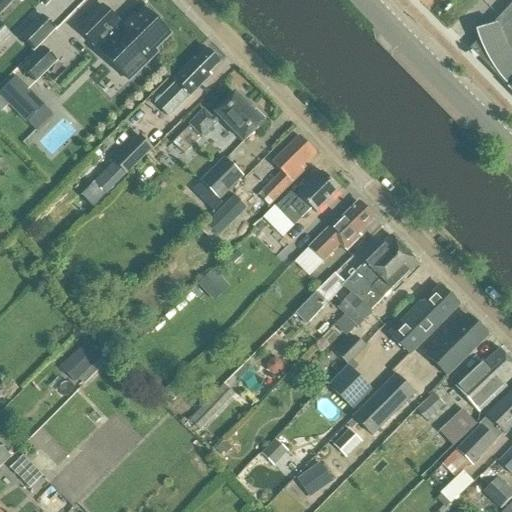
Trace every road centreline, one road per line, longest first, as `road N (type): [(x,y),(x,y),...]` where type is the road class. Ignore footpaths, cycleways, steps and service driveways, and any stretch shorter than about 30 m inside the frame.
road 1 (residential): [(511,343),(174,0)]
road 2 (tertiary): [(511,159),(354,0)]
